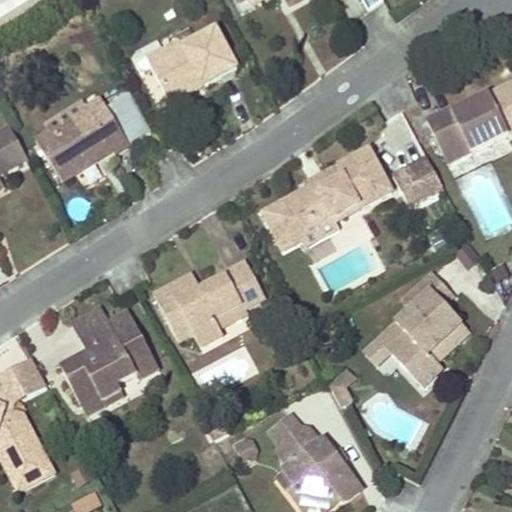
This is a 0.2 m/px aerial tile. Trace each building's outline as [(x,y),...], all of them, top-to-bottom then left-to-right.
[(236,0),(241,7),(253,0),(283,0),(289,10),(307,0),(236,0)] [(178,45),(147,63),(167,100),(199,82),(203,89),(237,71),(215,30),(180,50),(178,45)] [(199,82),(167,100),(171,108),(203,89),(199,82)] [(471,155),(511,133),(511,82),(454,114),(452,110),(426,123),(444,156),(466,145),(471,155)] [(152,133),(131,93),(105,109),(129,147),(142,139),(152,133)] [(63,183),(99,161),(95,153),(108,145),(113,153),(115,156),(129,147),(105,109),(100,101),(84,111),(80,105),(47,125),(51,131),(36,140),(63,183)] [(0,184),(1,183),(0,181),(0,178),(29,163),(10,128),(0,132),(0,184)] [(95,153),(99,161),(113,153),(108,145),(95,153)] [(466,145),(444,156),(450,167),(471,155),(466,145)] [(306,192),(283,204),(298,232),(330,214),(334,222),(360,209),(361,212),(393,195),(370,153),(338,170),(341,175),(327,183),(330,189),(320,195),(306,192)] [(442,189),(429,164),(396,182),(409,206),(442,189)] [(311,184),(303,188),(306,192),(320,195),(330,189),(327,183),(341,175),(338,170),(323,178),(311,184)] [(304,243),(336,225),(334,222),(330,214),(298,232),(304,243)] [(191,276),(155,295),(180,342),(194,335),(202,348),(222,337),(219,331),(213,320),(241,305),(245,312),(265,301),(244,264),(231,271),(225,274),(229,281),(201,295),(198,289),(191,276)] [(225,274),(198,289),(201,295),(229,281),(225,274)] [(420,300),(437,283),(430,275),(412,291),(420,300)] [(390,353),(422,388),(441,371),(435,365),(428,358),(437,350),(444,356),(466,336),(440,307),(451,298),(437,283),(420,300),(412,291),(402,301),(410,309),(378,339),(390,353)] [(219,331),(247,316),(245,312),(241,305),(213,320),(219,331)] [(92,358),(88,361),(86,367),(68,376),(85,406),(101,396),(105,404),(124,393),(121,386),(139,375),(159,364),(131,313),(113,323),(106,311),(75,327),(92,358)] [(365,352),(378,365),(390,353),(378,339),(365,352)] [(435,365),(444,356),(437,350),(428,358),(435,365)] [(33,361),(13,372),(26,397),(47,386),(33,361)] [(76,367),(66,372),(68,376),(86,367),(88,361),(76,367)] [(143,383),(162,372),(159,364),(139,375),(143,383)] [(356,377),(347,368),(336,378),(346,387),(356,377)] [(4,386),(14,404),(26,397),(13,372),(0,379),(4,386)] [(336,378),(330,385),(342,407),(353,401),(346,387),(336,378)] [(4,386),(0,395),(0,415),(10,420),(12,416),(14,404),(4,386)] [(107,411),(128,399),(124,393),(105,404),(101,396),(85,406),(91,419),(107,411)] [(0,457),(18,490),(52,472),(23,419),(12,416),(10,420),(0,415),(0,457)] [(290,417),(269,434),(276,444),(298,428),(290,417)] [(228,425),(212,433),(217,442),(232,433),(228,425)] [(300,431),(298,428),(276,444),(278,447),(277,455),(287,468),(283,472),(284,474),(296,489),(288,496),(299,511),(305,511),(326,511),(341,502),(344,505),(360,493),(345,472),(330,453),(322,442),(318,445),(308,432),(300,431)] [(243,445),(236,449),(242,461),(249,458),(252,452),(249,446),(243,445)] [(341,455),(332,452),(330,453),(345,472),(346,471),(347,463),(341,455)] [(296,489),(284,474),(276,480),(288,496),(296,489)] [(74,511),(94,511),(102,509),(96,494),(72,506),(74,511)]
